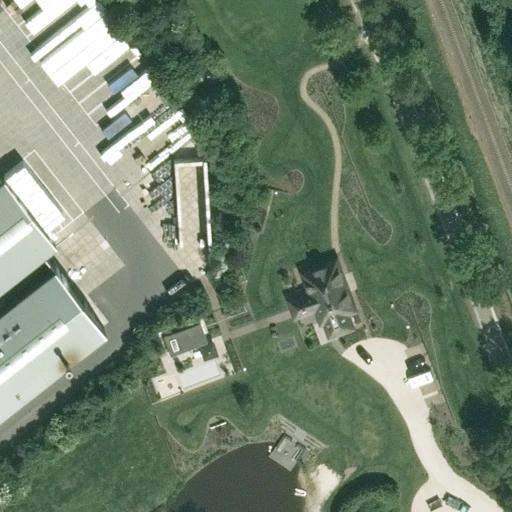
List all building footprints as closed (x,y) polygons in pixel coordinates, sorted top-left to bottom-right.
[(105,0),(98,0),(79,13),(150,125),(143,129),(145,132),(177,111),(105,0)] [(190,109),(123,160),(135,175),(171,147),(179,157),(209,134),(190,109)] [(188,183),(218,170),(209,150),(179,163),(188,183)] [(0,282),(54,240),(2,174),(0,175),(0,282)] [(57,185),(47,198),(61,210),(72,197),(57,185)] [(337,258),(302,271),(310,291),(301,294),(304,301),(302,301),(304,305),(305,305),(308,311),(316,308),(321,322),(329,319),(335,333),(353,327),(348,314),(357,311),(337,258)] [(0,304),(0,408),(103,327),(53,263),(0,304)] [(192,289),(207,281),(201,271),(186,280),(192,289)] [(170,355),(207,341),(200,322),(163,336),(170,355)] [(213,343),(217,354),(237,347),(234,336),(213,343)]
